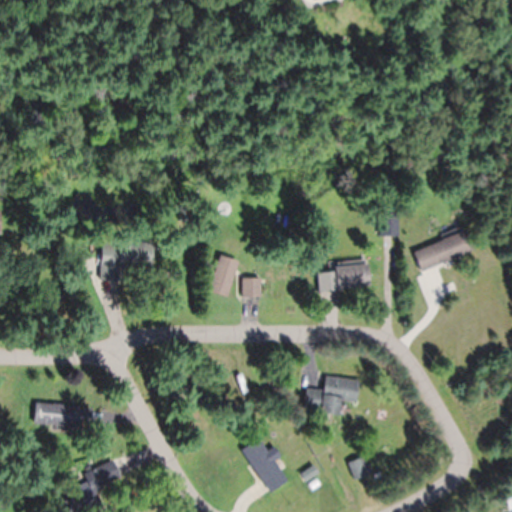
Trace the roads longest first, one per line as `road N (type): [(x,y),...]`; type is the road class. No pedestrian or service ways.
road 1 (residential): [(0,355),(113,355),(148,336),(367,333),(390,339),(404,358),(462,468)]
road 2 (residential): [(462,468),(403,511),(201,508),(178,481),(113,355)]
